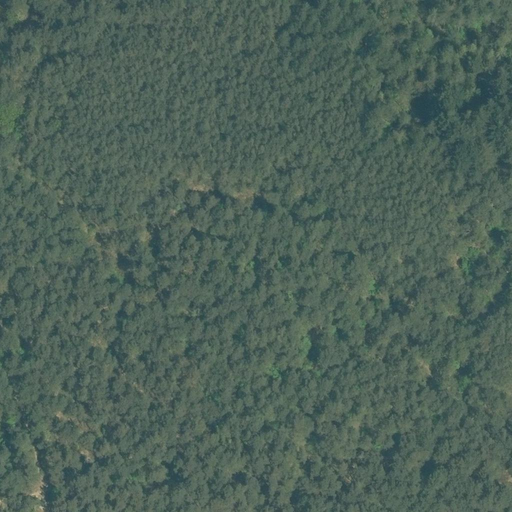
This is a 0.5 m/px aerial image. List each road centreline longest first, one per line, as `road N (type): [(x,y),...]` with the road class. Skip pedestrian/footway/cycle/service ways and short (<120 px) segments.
road 1 (track): [(465,390),(398,338),(185,437)]
road 2 (track): [(46,511),(0,344)]
road 3 (track): [(185,437),(42,486)]
